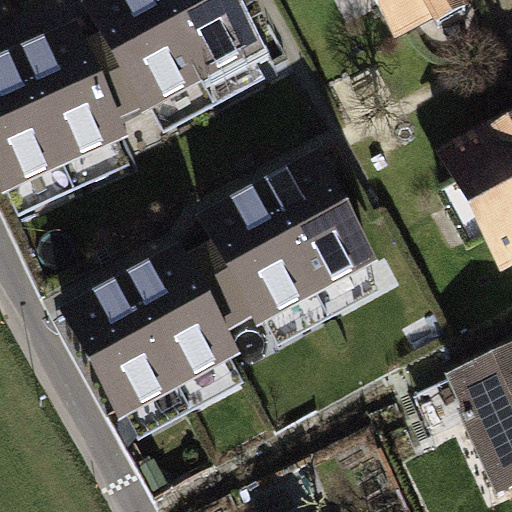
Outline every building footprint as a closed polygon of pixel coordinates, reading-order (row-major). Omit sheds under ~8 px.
[(236,0),(100,0),(83,9),(99,39),(139,113),(156,144),(279,78),(236,0)] [(372,0),(399,49),(484,0),(372,0)] [(80,28),(0,63),(0,188),(17,226),(142,170),(120,121),(139,113),(99,39),(87,44),(80,28)] [(511,119),(440,157),(504,281),(511,276),(511,119)] [(321,157),(198,223),(211,247),(252,323),(259,336),(382,271),(321,157)] [(181,251),(57,316),(121,429),(242,363),(226,334),(252,323),(211,247),(185,259),(181,251)] [(511,353),(449,384),(499,499),(511,493),(511,353)]
